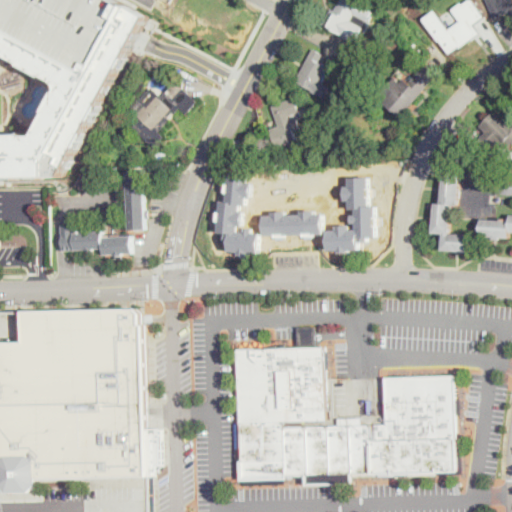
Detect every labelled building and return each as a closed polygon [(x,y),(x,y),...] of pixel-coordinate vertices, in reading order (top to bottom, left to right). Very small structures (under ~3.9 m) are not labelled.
[(0,0),(0,21),(88,68),(92,60),(98,63),(123,18),(117,15),(125,1),(123,0),(0,0)] [(0,0),(0,176),(68,175),(139,36),(151,14),(125,1),(117,15),(123,18),(98,63),(92,60),(88,68),(0,21),(0,0)] [(352,0),(375,12),(370,21),(356,14),(353,21),(365,27),(357,42),(351,38),(350,41),(344,38),(345,35),(325,24),(333,9),(336,11),(342,0),(352,0)] [(423,18),(440,41),(442,40),(451,53),(481,32),(475,23),(486,15),(474,0),(468,0),(464,3),(463,1),(452,9),(461,20),(450,28),(435,9),(423,18)] [(511,0),(511,11),(496,18),(487,0),(511,0)] [(326,84),(320,94),(297,81),(315,49),(325,54),(321,62),(329,67),(321,81),(326,84)] [(438,74),(403,117),(385,103),(389,98),(383,92),(395,78),(401,82),(404,79),(409,83),(425,64),(438,74)] [(184,88),(199,102),(189,114),(182,108),(160,132),(165,136),(156,147),(135,127),(143,119),(138,115),(146,106),(141,101),(152,88),(163,98),(174,85),(184,87),(184,88)] [(144,105),(136,114),(131,109),(139,100),(144,105)] [(264,155),(258,140),(273,134),(271,129),(280,126),(276,114),(288,109),(299,140),(279,148),(279,149),(264,155)] [(496,110),(511,125),(511,143),(508,148),(504,144),(497,151),(493,148),(485,156),(474,146),(487,132),(480,126),(496,110)] [(131,230),(128,171),(145,170),(149,229),(131,230)] [(232,172),(229,201),(223,200),(220,232),(232,233),(231,250),(262,253),(264,233),(256,232),(256,227),(247,226),(247,231),(241,230),(242,226),(246,226),(247,210),(244,210),(244,204),(254,205),(255,182),(252,182),(253,173),(232,172)] [(463,176),(461,205),(454,205),(452,233),(475,234),(474,252),(443,250),(444,234),(434,233),(437,203),(443,203),(445,174),(463,176)] [(331,229),(331,251),(362,250),(363,239),(380,238),(379,204),(373,204),(372,176),(351,176),(351,184),(348,184),(348,200),(351,200),(351,208),(359,209),(359,214),(355,213),(355,223),(359,223),(359,228),(354,228),(354,224),(339,225),(339,229),(331,229)] [(511,178),(511,195),(499,194),(500,178),(511,178)] [(266,214),(267,234),(328,234),(327,212),(319,213),(318,210),(303,210),(303,214),(290,214),(290,210),(274,211),(274,214),(266,214)] [(511,232),(510,238),(482,236),(483,218),(511,220),(511,232)] [(76,224),(77,234),(105,232),(105,237),(135,236),(136,253),(106,254),(106,248),(61,251),(61,240),(64,240),(63,225),(76,224)] [(146,324),(149,324),(151,412),(151,428),(165,427),(166,446),(165,464),(162,464),(162,471),(158,471),(158,475),(153,475),(153,477),(39,480),(40,485),(32,493),(9,493),(2,486),(2,463),(0,461),(0,343),(1,342),(27,342),(26,311),(80,310),(141,308),(146,313),(146,324)] [(305,421),(305,427),(330,426),(341,426),(341,419),(364,418),(364,425),(389,425),(388,377),(459,375),(461,437),(463,437),(464,471),(357,475),(357,484),(311,485),(311,484),(289,484),(289,478),(243,480),(243,424),(242,360),(241,349),(277,347),(277,340),(290,339),(290,347),(300,346),(299,334),(299,326),(318,325),(318,334),(318,346),(327,346),(330,420),(305,421)]
